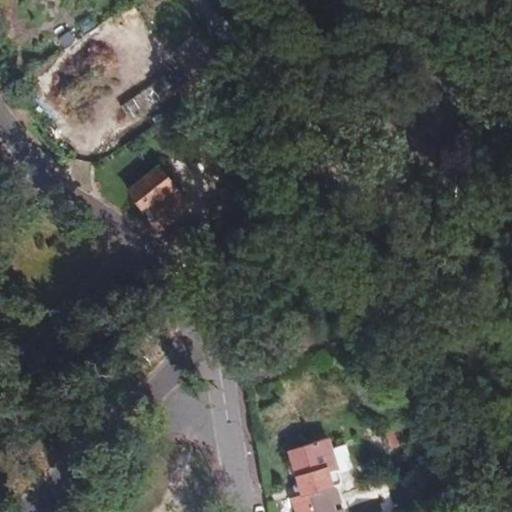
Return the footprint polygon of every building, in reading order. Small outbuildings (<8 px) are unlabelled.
[(103,35),(135,69),(106,96),(134,127),(187,76),(127,12),(103,35)] [(137,147),(117,160),(130,179),(149,167),(137,147)] [(147,206),(151,212),(161,225),(185,206),(156,169),(126,193),(141,212),(147,206)] [(145,217),(151,212),(147,206),(141,212),(145,217)] [(285,326),(261,350),(273,368),(300,348),(285,326)] [(282,451),(293,487),(296,496),(287,499),(291,511),(328,511),(321,489),(331,485),(335,483),(321,439),(282,451)]
